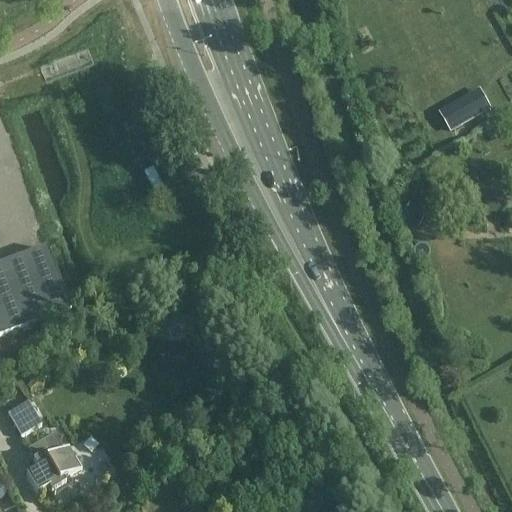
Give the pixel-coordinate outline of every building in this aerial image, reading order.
[(478,104),(446,122),(452,133),(484,115),(478,104)] [(163,190),(153,171),(144,175),(155,195),(156,194),(163,190)] [(427,214),(409,204),(401,219),(418,229),(427,214)] [(45,251),(0,267),(0,340),(69,314),(45,251)] [(41,427),(28,404),(8,416),(21,439),(41,427)] [(25,479),(36,498),(47,492),(50,496),(64,488),(62,483),(80,473),(67,450),(62,453),(53,437),(26,452),(33,464),(31,465),(36,472),(25,479)]
